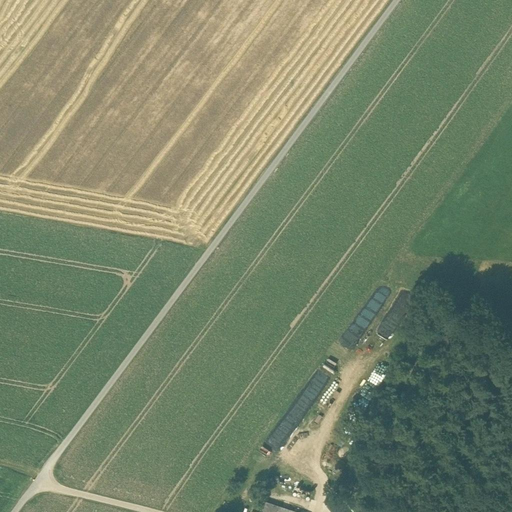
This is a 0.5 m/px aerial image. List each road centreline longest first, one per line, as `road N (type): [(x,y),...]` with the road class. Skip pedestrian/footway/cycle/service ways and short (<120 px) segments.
road 1 (unclassified): [(398,0),(15,511)]
road 2 (track): [(511,472),(460,488),(368,496),(348,480)]
